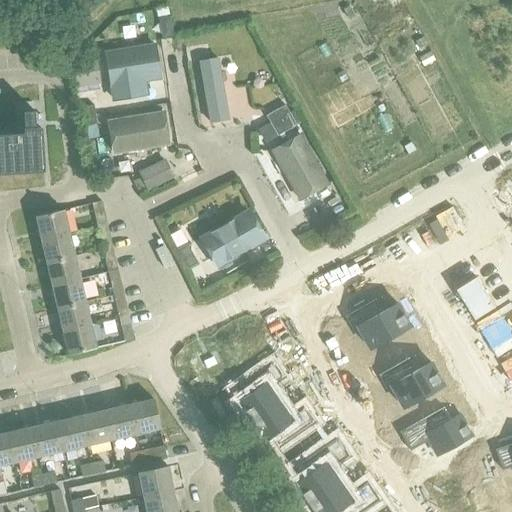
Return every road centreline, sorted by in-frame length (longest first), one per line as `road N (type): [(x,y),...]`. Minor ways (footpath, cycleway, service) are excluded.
road 1 (unclassified): [(301,270),(462,180)]
road 2 (residential): [(79,193),(58,75),(0,79)]
road 3 (residential): [(511,407),(500,411),(422,275)]
road 4 (residential): [(35,379),(0,230)]
road 5 (residential): [(241,161),(190,133),(172,49)]
road 6 (unclassified): [(225,464),(148,347)]
road 7 (unclassified): [(188,328),(301,270)]
road 8 (unclassified): [(188,328),(131,217)]
road 9 (residential): [(301,270),(241,161)]
road 10 (residential): [(131,217),(241,161)]
